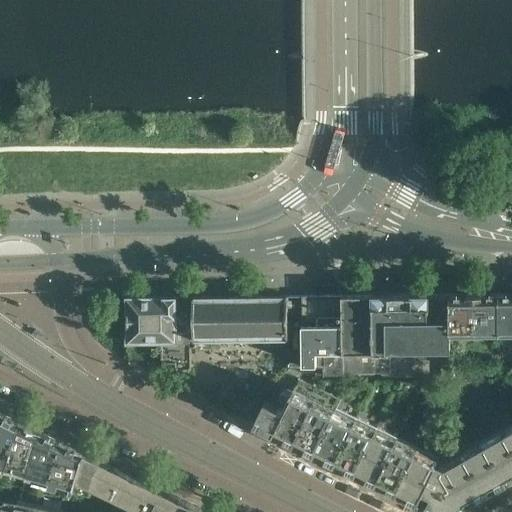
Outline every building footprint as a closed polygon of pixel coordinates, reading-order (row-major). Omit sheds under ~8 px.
[(511,293),(500,294),(501,329),(511,328),(511,293)] [(451,347),(451,329),(450,294),(428,294),(428,295),(374,295),(343,295),(343,325),(343,371),(391,371),(391,348),(451,347)] [(476,335),(476,294),(450,294),(451,329),(466,329),(466,335),(476,335)] [(501,329),(500,294),(476,294),(476,335),(486,335),(486,329),(501,329)] [(312,368),(317,368),(317,377),(343,377),(343,371),(343,325),(343,295),(302,295),(303,326),(288,326),(288,337),(291,337),(291,368),(299,368),(304,368),(312,368)] [(288,337),(288,326),(288,296),(128,297),(128,341),(162,341),(162,362),(176,362),(176,369),(191,369),(191,347),(196,346),(196,339),(288,338),(288,337)] [(314,453),(335,408),(341,397),(320,387),(314,398),(293,442),(314,453)] [(293,442),(314,398),(293,388),(287,401),(283,409),(266,400),(254,424),(293,442)] [(335,463),(356,419),(335,408),(314,453),(335,463)] [(0,461),(7,464),(20,420),(0,410),(0,461)] [(355,473),(377,429),(356,419),(335,463),(355,473)] [(27,471),(40,430),(20,420),(7,464),(27,471)] [(376,483),(398,439),(377,429),(355,473),(376,483)] [(511,480),(511,429),(484,446),(506,484),(511,480)] [(51,479),(63,441),(40,430),(27,471),(27,473),(51,479)] [(397,493),(419,449),(398,439),(376,483),(397,493)] [(77,478),(85,452),(63,441),(51,479),(74,486),(77,478)] [(506,484),(484,446),(444,469),(466,507),(506,484)] [(418,503),(431,476),(439,459),(419,449),(397,493),(418,503)] [(114,496),(127,472),(85,452),(77,478),(114,496)] [(457,511),(466,507),(444,469),(431,476),(418,503),(435,511),(457,511)] [(146,511),(157,487),(127,472),(114,496),(146,511)] [(195,511),(198,507),(157,487),(146,511),(145,511),(195,511)] [(0,511),(15,511),(17,507),(0,503),(0,511)]
